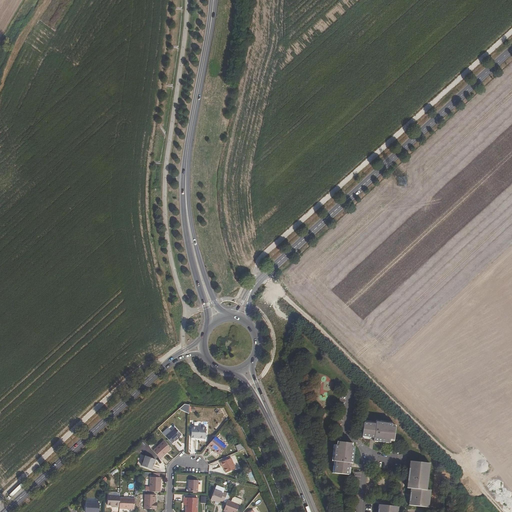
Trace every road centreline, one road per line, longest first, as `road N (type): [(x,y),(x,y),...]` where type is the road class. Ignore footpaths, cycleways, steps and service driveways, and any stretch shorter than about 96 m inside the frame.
road 1 (tertiary): [(244,320),(244,303),(263,275),(511,48)]
road 2 (tertiary): [(5,511),(167,363),(203,352)]
road 3 (secondary): [(213,0),(188,140),(192,243)]
road 4 (secondary): [(310,511),(245,368)]
